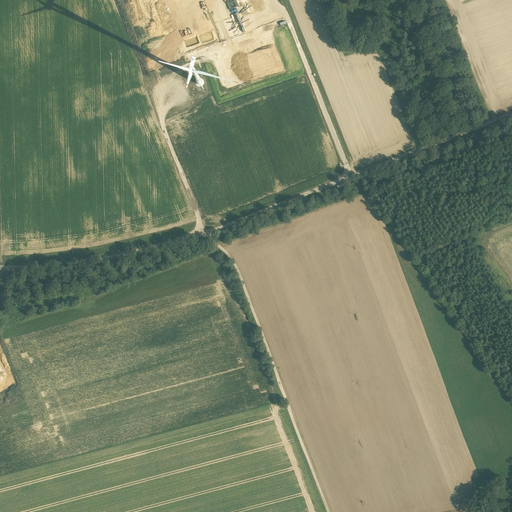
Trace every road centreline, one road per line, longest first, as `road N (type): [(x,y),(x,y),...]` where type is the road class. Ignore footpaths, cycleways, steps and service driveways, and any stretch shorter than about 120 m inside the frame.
road 1 (track): [(0,269),(81,268),(157,250),(511,115)]
road 2 (track): [(206,234),(234,267),(327,511)]
road 3 (track): [(206,234),(147,84)]
